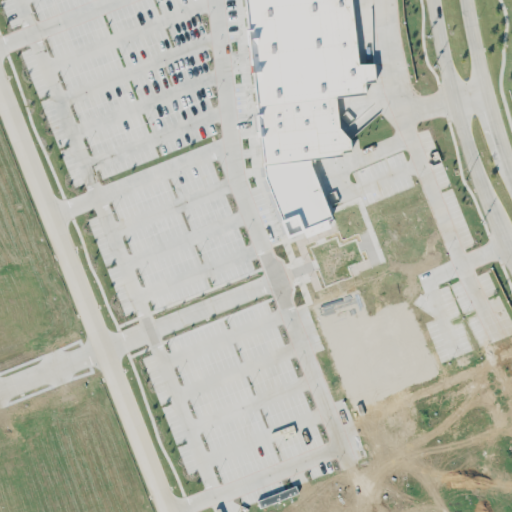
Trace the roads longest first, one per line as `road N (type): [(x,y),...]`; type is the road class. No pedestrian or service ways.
road 1 (tertiary): [(432,0),(453,103),(511,249)]
road 2 (tertiary): [(511,179),(482,90),(465,0)]
